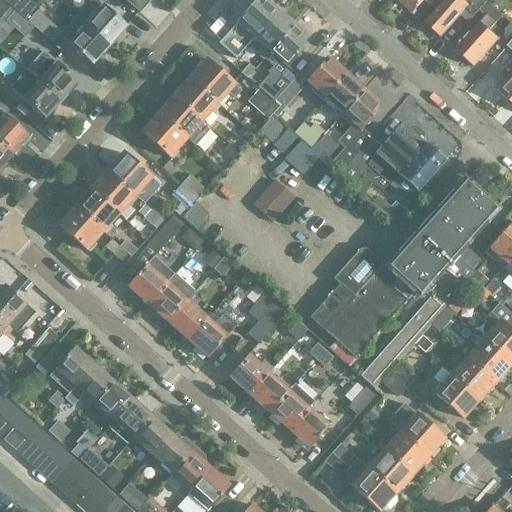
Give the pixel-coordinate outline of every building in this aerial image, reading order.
[(10,9),(0,0),(0,13),(3,16),(10,9)] [(122,0),(139,14),(149,4),(144,0),(122,0)] [(263,0),(258,0),(227,34),(217,45),(234,61),(255,38),(277,12),(263,0)] [(402,0),(415,12),(426,0),(402,0)] [(437,0),(443,5),(426,23),(441,37),(460,16),(469,24),(479,12),(480,12),(488,3),(487,3),(487,2),(484,0),(462,0),(462,1),(461,0),(437,0)] [(502,16),(488,3),(480,12),(486,17),(456,50),(474,67),(498,40),(488,32),(502,16)] [(102,6),(85,25),(108,47),(126,27),(102,6)] [(61,33),(37,11),(27,22),(52,44),(61,33)] [(33,28),(14,12),(6,21),(24,38),(33,28)] [(277,12),(255,38),(263,46),(255,55),(263,62),(268,56),(271,53),(294,27),(277,12)] [(91,66),(108,47),(85,25),(67,45),(91,66)] [(294,27),(271,53),(280,61),(274,68),(281,74),(263,94),(274,103),(293,82),(293,81),(294,80),(285,71),(303,51),(299,48),(307,39),(294,27)] [(77,83),(56,64),(42,51),(25,70),(60,101),(77,83)] [(306,82),(325,99),(347,75),(329,60),(322,68),(320,66),(306,82)] [(206,61),(189,79),(216,104),(226,94),(233,100),(240,92),(235,88),(206,61)] [(255,71),(248,65),(240,74),(247,80),(255,71)] [(43,120),(60,101),(25,70),(9,88),(43,120)] [(511,74),(498,91),(511,103),(511,101),(511,74)] [(347,75),(325,99),(341,114),(363,90),(347,75)] [(216,104),(189,79),(173,97),(201,122),(210,111),(212,113),(219,106),(216,104)] [(293,82),(274,103),(280,108),(272,116),(276,119),(302,90),(293,82)] [(274,103),(263,94),(258,90),(246,103),(267,121),(272,116),(280,108),(274,103)] [(380,105),(363,90),(341,114),(353,124),(337,142),(344,148),(328,166),(337,175),(371,138),(362,130),(376,115),(373,113),(380,105)] [(201,122),(173,97),(158,115),(185,139),(194,147),(209,130),(201,122)] [(0,146),(12,157),(29,138),(0,112),(0,146)] [(185,139),(158,115),(141,133),(170,159),(177,152),(175,150),(185,139)] [(271,117),(258,133),(271,144),(275,144),(286,131),(271,117)] [(246,145),(256,135),(246,125),(236,136),(246,145)] [(403,126),(368,165),(390,184),(425,146),(421,142),(423,140),(422,135),(414,128),(409,128),(408,130),(403,126)] [(321,139),(310,128),(299,140),(310,151),(321,139)] [(0,146),(0,169),(12,157),(0,146)] [(425,146),(390,184),(408,201),(443,162),(425,146)] [(122,154),(106,172),(133,197),(143,186),(145,188),(152,181),(122,154)] [(133,197),(106,172),(90,190),(118,214),(126,205),(128,207),(136,199),(133,197)] [(180,186),(196,201),(205,191),(188,177),(180,186)] [(274,220),(295,196),(276,178),(254,203),(274,220)] [(428,289),(429,290),(433,294),(359,378),(374,391),(380,384),(390,372),(398,363),(414,345),(422,336),(439,317),(446,309),(463,290),(472,280),(470,279),(475,275),(471,271),(480,261),(465,248),(498,211),(464,180),(385,267),(382,265),(353,297),(339,285),(308,319),(354,359),(411,296),(418,301),(428,289)] [(179,205),(173,212),(180,219),(196,201),(180,186),(170,197),(179,205)] [(118,214),(90,190),(74,207),(102,232),(104,234),(110,227),(108,225),(118,214)] [(195,203),(181,219),(197,232),(208,220),(207,214),(195,203)] [(102,232),(74,207),(57,226),(87,252),(94,245),(92,243),(102,232)] [(161,220),(150,211),(143,219),(153,229),(161,220)] [(156,255),(182,226),(173,217),(146,246),(156,255)] [(511,223),(488,250),(484,254),(492,260),(495,256),(506,266),(511,259),(511,223)] [(201,242),(187,230),(179,238),(194,251),(201,242)] [(121,263),(127,256),(128,256),(118,247),(111,240),(103,248),(121,263)] [(118,247),(128,256),(134,248),(124,240),(118,247)] [(214,271),(223,261),(213,253),(205,263),(214,271)] [(148,305),(174,275),(154,257),(127,286),(148,305)] [(222,278),(230,269),(233,265),(225,258),(223,261),(214,271),(222,278)] [(511,259),(506,266),(502,270),(511,278),(511,259)] [(194,293),(174,275),(148,305),(167,323),(186,302),(194,293)] [(481,277),(476,284),(482,289),(488,283),(481,277)] [(489,295),(482,289),(476,284),(472,280),(463,290),(480,306),(489,295)] [(4,287),(0,291),(0,319),(7,326),(12,330),(20,321),(15,316),(25,306),(4,287)] [(504,304),(511,297),(502,289),(496,297),(504,304)] [(247,336),(276,304),(265,294),(247,314),(257,323),(247,335),(247,336)] [(186,302),(167,323),(187,340),(210,315),(210,314),(209,316),(200,308),(196,311),(186,302)] [(258,345),(283,317),(286,313),(276,304),(247,336),(258,345)] [(482,322),(493,332),(485,341),(483,339),(482,340),(511,366),(511,364),(511,318),(497,304),(482,322)] [(457,318),(446,309),(439,317),(450,326),(457,318)] [(210,315),(187,340),(208,359),(226,338),(236,327),(224,316),(219,322),(210,315)] [(31,347),(41,356),(57,338),(42,325),(32,336),(37,341),(31,347)] [(432,346),(422,336),(414,345),(424,354),(432,346)] [(478,348),(468,360),(495,384),(511,366),(482,340),(476,347),(478,348)] [(316,344),(315,345),(307,354),(316,362),(325,352),(316,344)] [(24,356),(34,365),(41,356),(31,347),(24,356)] [(66,360),(54,350),(36,370),(45,378),(53,369),(55,370),(48,378),(68,396),(75,388),(76,389),(95,368),(75,350),(66,360)] [(325,352),(316,362),(324,369),(333,359),(325,352)] [(249,396),(268,375),(273,370),(263,361),(259,366),(248,356),(229,378),(249,396)] [(458,368),(450,376),(452,377),(479,401),(495,384),(468,360),(459,370),(458,368)] [(398,363),(390,372),(407,388),(415,378),(398,363)] [(339,376),(344,370),(337,365),(332,370),(339,376)] [(92,409),(114,385),(95,368),(76,389),(65,401),(66,401),(72,407),(80,398),(92,409)] [(407,388),(390,372),(380,384),(397,399),(407,388)] [(268,375),(249,396),(269,414),(288,392),(268,375)] [(463,420),(479,401),(452,377),(443,387),(442,386),(434,394),(463,420)] [(3,379),(0,382),(0,390),(6,396),(13,388),(3,379)] [(133,402),(114,385),(92,409),(102,418),(105,415),(114,423),(133,402)] [(289,432),(308,410),(315,403),(295,385),(288,392),(269,414),(289,432)] [(375,397),(365,388),(347,408),(357,417),(375,397)] [(4,399),(6,396),(0,390),(0,436),(20,414),(4,399)] [(56,393),(47,402),(57,411),(66,401),(65,401),(56,393)] [(152,419),(133,402),(114,423),(122,430),(120,433),(131,443),(152,419)] [(373,409),(366,416),(375,424),(382,417),(373,409)] [(308,410),(289,432),(309,450),(329,428),(308,410)] [(444,441),(415,415),(409,410),(401,419),(409,426),(402,434),(429,458),(444,441)] [(0,438),(14,451),(36,427),(20,414),(0,436),(0,438)] [(60,442),(71,430),(58,418),(47,430),(60,442)] [(172,436),(152,419),(131,443),(141,451),(143,449),(153,457),(172,436)] [(32,467),(53,443),(36,427),(14,451),(32,467)] [(95,427),(86,437),(95,445),(104,435),(95,427)] [(402,434),(395,428),(379,446),(386,452),(412,476),(429,458),(402,434)] [(104,435),(95,445),(102,451),(111,441),(104,435)] [(191,453),(172,436),(153,457),(161,464),(158,467),(169,477),(191,453)] [(323,464),(333,472),(349,454),(349,453),(355,446),(346,438),(323,464)] [(50,484),(72,460),(53,443),(32,467),(50,484)] [(374,461),(367,469),(396,495),(412,476),(386,452),(376,463),(374,461)] [(210,470),(191,453),(169,477),(180,487),(172,496),(172,495),(158,511),(174,511),(181,504),(180,503),(187,496),(210,470)] [(98,483),(72,460),(50,484),(76,507),(98,483)] [(367,469),(358,461),(348,473),(348,480),(353,485),(351,487),(378,511),(379,511),(382,509),(385,511),(389,511),(396,503),(396,499),(394,497),(396,495),(367,469)] [(0,486),(11,475),(0,465),(0,486)] [(230,488),(210,470),(187,496),(204,511),(223,511),(231,504),(222,497),(230,488)] [(0,496),(7,502),(22,485),(11,475),(0,486),(0,496)] [(98,483),(76,507),(82,511),(88,511),(107,491),(98,483)] [(17,511),(32,494),(22,485),(7,502),(17,511)] [(107,491),(88,511),(103,511),(116,498),(107,491)] [(52,511),(32,494),(17,511),(52,511)] [(116,498),(103,511),(119,511),(124,506),(116,498)] [(490,511),(511,511),(511,507),(502,499),(490,511)]
